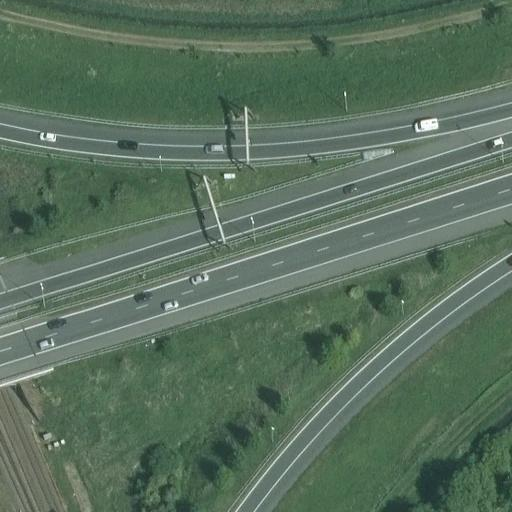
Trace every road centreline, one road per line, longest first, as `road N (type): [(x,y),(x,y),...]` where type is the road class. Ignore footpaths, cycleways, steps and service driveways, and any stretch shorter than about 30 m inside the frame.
road 1 (motorway): [(0,351),(511,187)]
road 2 (motorway): [(511,138),(0,301)]
road 3 (motorway): [(511,110),(354,143),(262,151),(89,146),(0,130)]
road 4 (motorway): [(244,511),(373,368),(511,261)]
